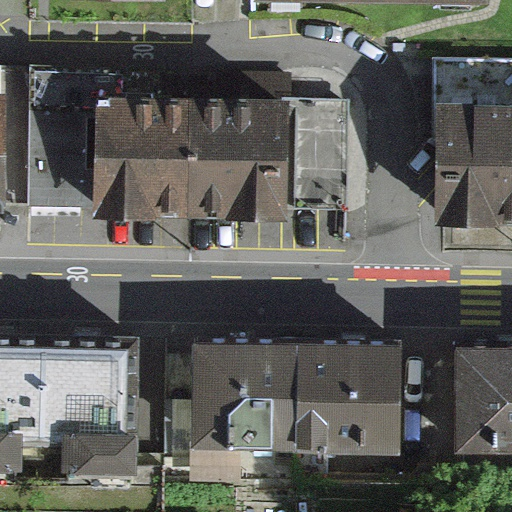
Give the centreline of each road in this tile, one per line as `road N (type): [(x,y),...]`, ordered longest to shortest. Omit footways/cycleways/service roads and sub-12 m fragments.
road 1 (residential): [(388,299),(386,104),(371,76),(345,57),(0,53)]
road 2 (secondary): [(0,292),(388,299)]
road 3 (secondary): [(388,299),(511,301)]
